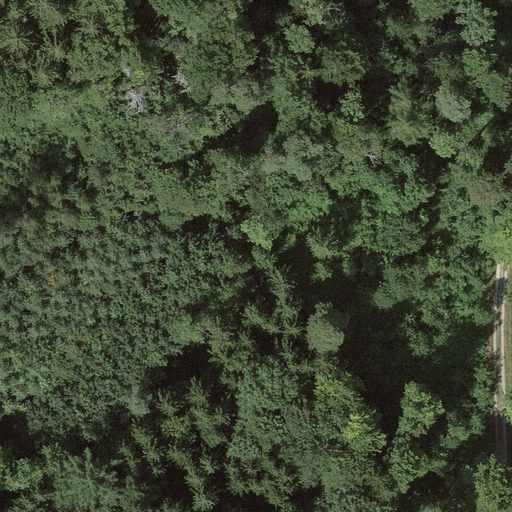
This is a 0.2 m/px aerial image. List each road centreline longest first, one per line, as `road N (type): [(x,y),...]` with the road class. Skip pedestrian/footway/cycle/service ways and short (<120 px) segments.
road 1 (track): [(511,249),(501,342),(504,511)]
road 2 (track): [(0,427),(228,511)]
